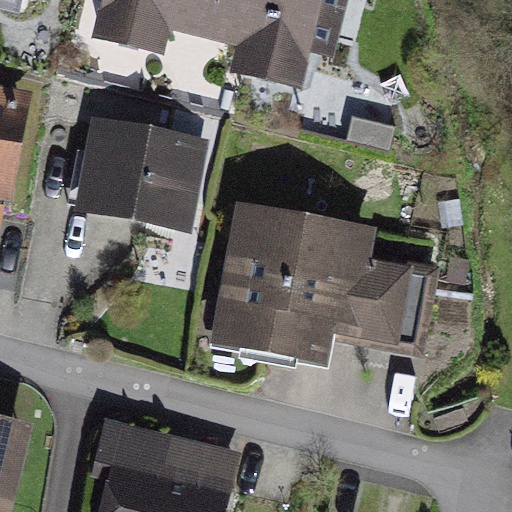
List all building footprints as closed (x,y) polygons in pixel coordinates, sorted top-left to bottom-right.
[(213,11),(215,0),(112,0),(104,38),(160,51),(171,1),(213,11)] [(215,0),(213,11),(253,20),(241,72),(298,85),(317,0),(215,0)] [(0,221),(21,104),(0,100),(0,221)] [(395,129),(353,119),(347,145),(389,155),(395,129)] [(195,147),(105,132),(100,160),(107,169),(100,214),(182,227),(195,147)] [(363,242),(248,220),(226,339),(318,356),(323,330),(407,346),(419,277),(359,266),(363,242)] [(0,432),(0,507),(5,509),(23,438),(0,432)] [(221,511),(225,494),(122,469),(110,511),(221,511)]
